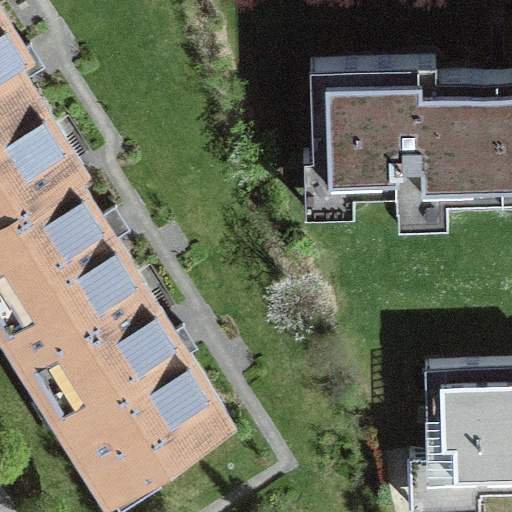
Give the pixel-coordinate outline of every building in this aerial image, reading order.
[(0,210),(81,160),(35,86),(15,55),(27,48),(0,5),(0,210)] [(427,193),(502,191),(499,65),(436,67),(436,52),(315,56),(310,56),(313,151),(317,151),(318,186),(398,184),(398,194),(398,199),(427,198),(427,193)] [(511,64),(499,65),(502,191),(511,190),(511,64)] [(0,311),(27,354),(145,280),(116,233),(75,168),(83,163),(81,160),(0,210),(0,311)] [(192,354),(145,280),(27,354),(108,483),(227,409),(192,354)] [(511,356),(426,359),(428,449),(439,449),(440,489),(481,488),(481,484),(511,483),(511,356)]
